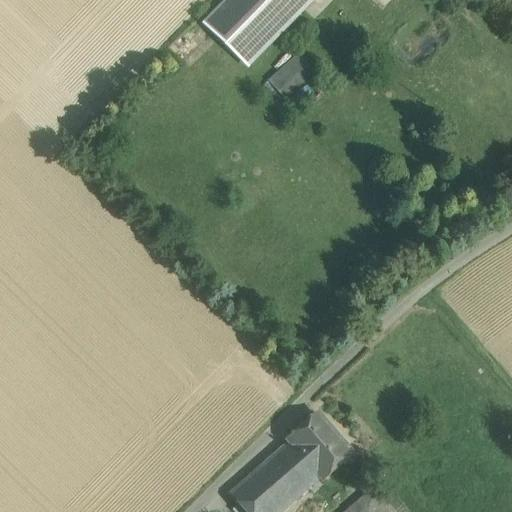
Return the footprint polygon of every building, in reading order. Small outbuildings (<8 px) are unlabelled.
[(228,0),(205,24),(248,67),(313,0),(228,0)] [(296,58),(268,82),(284,100),(312,76),(296,58)] [(315,414),(284,442),(287,445),(287,446),(287,445),(318,481),(321,484),(352,456),(315,414)] [(287,445),(228,497),(241,511),(282,511),(318,481),(287,445),(287,446),(287,445)] [(392,511),(373,490),(347,511),(392,511)]
